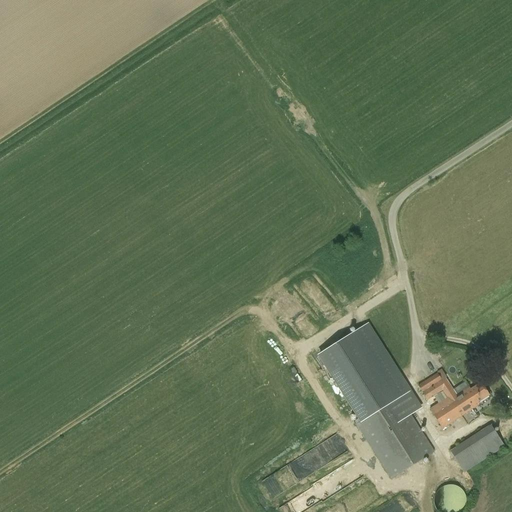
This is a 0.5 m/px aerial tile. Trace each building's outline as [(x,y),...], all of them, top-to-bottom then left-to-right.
[(356,425),(391,480),(435,452),(409,410),(419,404),(375,330),(331,359),(367,419),(356,425)] [(457,396),(455,393),(445,378),(441,380),(437,374),(418,386),(427,401),(442,392),(446,399),(429,410),(441,429),(472,409),(469,404),(470,403),(467,400),(468,399),(463,392),(457,396)] [(469,404),(472,409),(479,405),(477,403),(489,395),(481,383),(470,390),(469,388),(463,392),(468,399),(467,400),(470,403),(469,404)] [(505,447),(490,425),(449,452),(464,474),(505,447)] [(434,497),(434,501),(434,506),(437,511),(462,511),(465,508),(466,503),(466,498),(464,494),(461,490),(457,487),(453,486),(448,485),(444,487),(440,489),(436,493),(434,497)]
